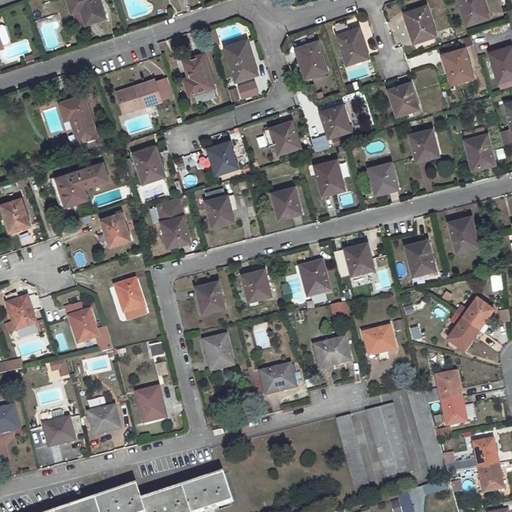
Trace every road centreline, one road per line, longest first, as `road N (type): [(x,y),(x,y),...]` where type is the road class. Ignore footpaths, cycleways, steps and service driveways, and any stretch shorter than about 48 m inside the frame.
road 1 (residential): [(511,182),(165,273),(158,286),(197,443)]
road 2 (residential): [(0,85),(251,4)]
road 3 (residential): [(168,141),(280,102),(251,4)]
road 4 (residential): [(197,443),(0,490)]
road 5 (residential): [(347,399),(197,443)]
